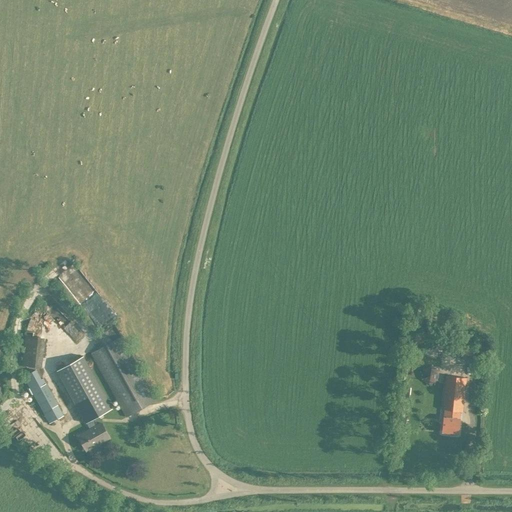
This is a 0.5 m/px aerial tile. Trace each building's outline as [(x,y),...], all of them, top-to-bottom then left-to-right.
[(94,309),(105,302),(80,264),(69,271),(94,309)] [(51,292),(54,302),(61,299),(57,290),(51,292)] [(409,304),(407,325),(421,326),(424,306),(409,304)] [(57,320),(81,339),(90,329),(59,305),(52,314),(49,312),(43,319),(52,327),(57,320)] [(424,333),(410,332),(407,354),(421,356),(424,333)] [(90,352),(126,416),(156,399),(120,335),(90,352)] [(480,357),(482,340),(451,336),(449,353),(480,357)] [(45,346),(27,344),(25,362),(43,364),(45,346)] [(97,424),(93,417),(111,407),(82,355),(56,369),(85,422),(86,422),(89,428),(77,435),(85,449),(108,436),(100,422),(97,424)] [(432,370),(429,371),(433,378),(446,372),(439,358),(429,363),(432,370)] [(481,372),(482,358),(473,358),(473,371),(481,372)] [(445,374),(441,408),(444,409),(459,411),(462,411),(465,377),(445,374)] [(27,385),(47,422),(62,414),(42,377),(27,385)] [(443,416),(441,430),(450,431),(449,433),(455,434),(456,432),(457,432),(459,418),(459,411),(444,409),(443,416)] [(398,430),(406,431),(407,419),(399,418),(398,430)]
